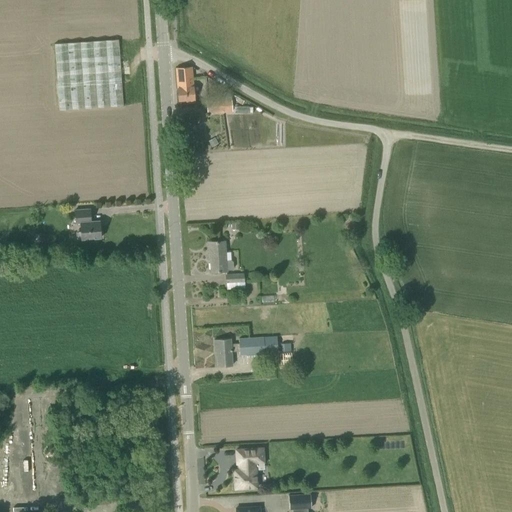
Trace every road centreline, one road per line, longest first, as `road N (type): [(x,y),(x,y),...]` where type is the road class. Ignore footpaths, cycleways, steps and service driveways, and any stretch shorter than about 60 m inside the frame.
road 1 (residential): [(444,511),(374,234),(383,135),(288,112),(185,55),(162,53)]
road 2 (tertiary): [(193,511),(162,53)]
road 3 (track): [(511,150),(383,135)]
